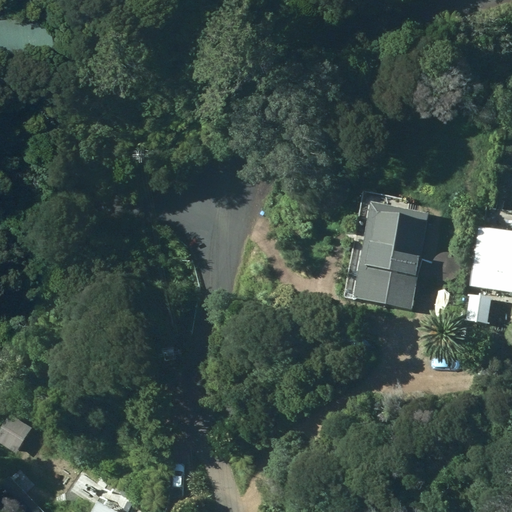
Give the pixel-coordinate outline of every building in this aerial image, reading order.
[(52,16),(0,19),(0,63),(55,59),(52,16)] [(343,297),(412,310),(430,213),(417,210),(419,201),(363,190),(343,297)] [(511,231),(478,226),(470,285),(511,291),(511,231)] [(492,298),(468,294),(465,319),(488,322),(492,298)] [(56,411),(46,411),(47,427),(57,427),(56,411)] [(0,442),(20,454),(34,429),(14,418),(0,441),(0,442)] [(92,494),(97,488),(97,480),(90,474),(83,475),(77,481),(77,489),(83,495),(92,494)] [(9,511),(46,511),(24,490),(6,508),(9,511)] [(47,510),(49,511),(76,511),(61,497),(47,510)] [(118,511),(102,503),(97,511),(118,511)]
